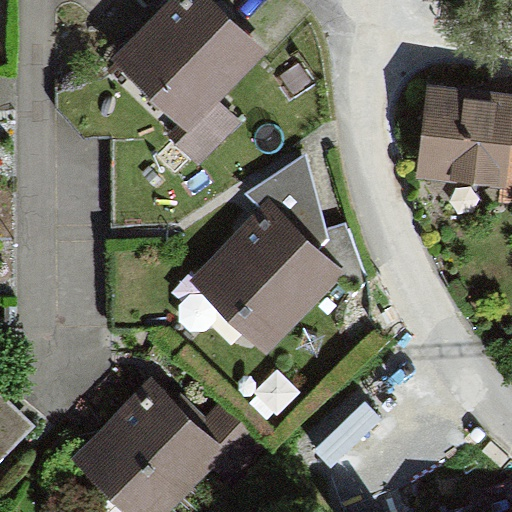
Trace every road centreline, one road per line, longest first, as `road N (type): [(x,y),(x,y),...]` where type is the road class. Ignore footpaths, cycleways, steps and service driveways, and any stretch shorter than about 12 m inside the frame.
road 1 (residential): [(373,8),(362,115),(378,188),(438,329),(511,417)]
road 2 (residential): [(373,8),(419,26),(511,36)]
